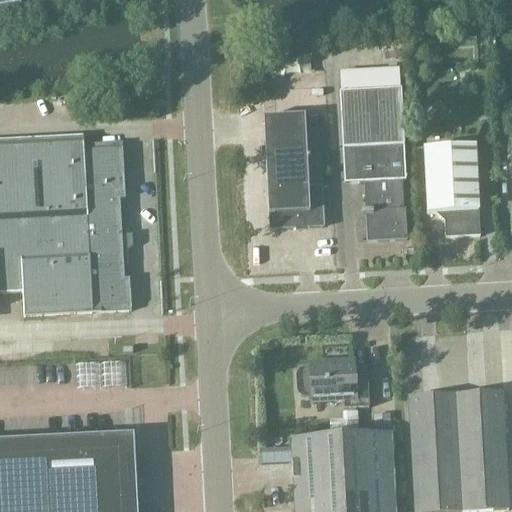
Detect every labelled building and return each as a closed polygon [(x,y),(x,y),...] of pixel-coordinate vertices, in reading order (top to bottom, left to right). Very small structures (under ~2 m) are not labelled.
[(0,0),(0,12),(21,8),(18,0),(0,0)] [(399,93),(339,96),(344,186),(363,185),(366,245),(405,243),(401,183),(404,183),(399,93)] [(131,110),(130,103),(130,100),(115,101),(116,111),(131,110)] [(262,120),(269,233),(322,230),(316,118),(262,120)] [(0,258),(95,253),(95,252),(104,252),(98,148),(77,150),(77,148),(0,152),(0,258)] [(475,148),(423,151),(426,217),(434,216),(443,224),(444,240),(479,238),(475,148)] [(306,370),(306,372),(299,372),(296,374),(294,376),(293,379),(294,393),(295,397),(297,399),(301,399),(307,399),(307,404),(341,402),(341,410),(366,409),(364,378),(352,378),(351,364),(330,365),(330,369),(306,370)] [(505,511),(499,395),(422,399),(405,400),(410,511),(505,511)] [(287,441),(290,487),(290,511),(391,511),(388,436),(287,441)] [(0,443),(0,511),(137,511),(134,437),(0,443)]
